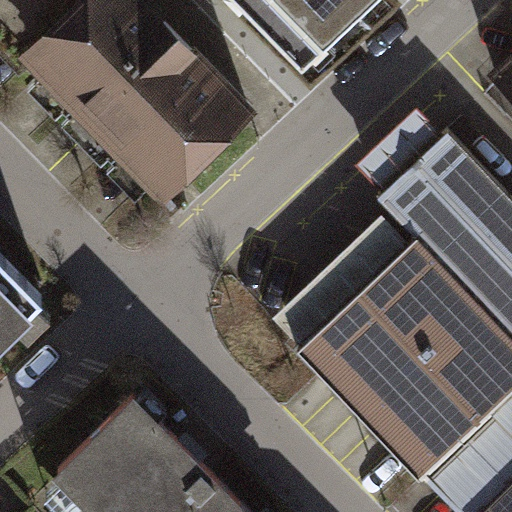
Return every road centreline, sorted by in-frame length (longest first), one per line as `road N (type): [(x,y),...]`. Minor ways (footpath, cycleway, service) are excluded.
road 1 (residential): [(133,302),(464,0)]
road 2 (residential): [(133,302),(344,511)]
road 3 (residential): [(0,165),(133,302)]
road 4 (residential): [(0,426),(133,302)]
